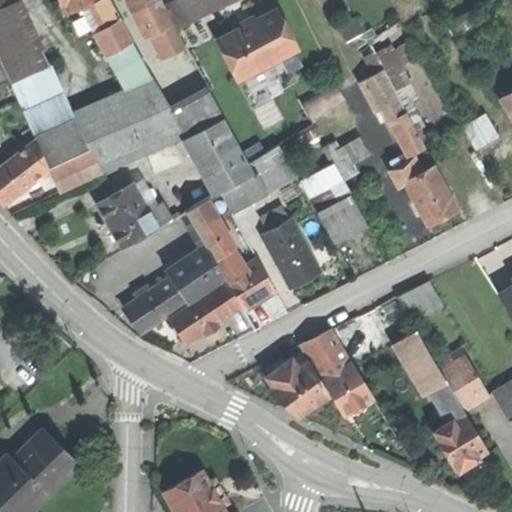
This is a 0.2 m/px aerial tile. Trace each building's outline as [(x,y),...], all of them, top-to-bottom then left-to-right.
[(90,3),(98,0),(60,0),(66,13),(90,3)] [(98,0),(90,3),(103,29),(121,19),(110,0),(98,0)] [(127,0),(133,11),(156,0),(127,0)] [(184,48),(175,29),(165,7),(161,0),(156,0),(133,11),(132,11),(145,37),(152,34),(163,58),(184,48)] [(175,29),(191,21),(181,0),(179,0),(165,7),(175,29)] [(181,0),(191,21),(226,5),(223,0),(181,0)] [(19,1),(0,9),(0,55),(12,82),(50,65),(19,1)] [(239,78),(297,46),(277,8),(245,26),(218,40),(239,78)] [(346,39),(363,29),(356,16),(339,25),(346,39)] [(97,32),(122,92),(155,77),(121,19),(103,29),(97,32)] [(364,57),(373,74),(384,68),(375,51),(364,57)] [(375,111),(386,105),(400,98),(395,89),(388,76),(384,68),(373,74),(359,82),(368,98),(375,111)] [(396,71),(388,76),(395,89),(403,85),(396,71)] [(122,92),(74,112),(79,122),(91,148),(98,162),(103,173),(185,135),(155,77),(122,92)] [(334,81),(322,88),(331,105),(343,99),(334,81)] [(300,100),(309,117),(331,105),(322,88),(300,100)] [(175,110),(220,192),(254,173),(208,91),(175,110)] [(511,91),(500,98),(511,117),(511,91)] [(386,105),(393,118),(406,111),(400,98),(386,105)] [(393,118),(412,154),(425,146),(406,111),(393,118)] [(486,113),(474,120),(487,143),(493,140),(499,136),(486,113)] [(461,127),(475,150),(487,143),(474,120),(461,127)] [(37,140),(49,167),(91,148),(79,122),(37,140)] [(280,146),(286,157),(322,137),(316,127),(280,146)] [(37,139),(25,148),(43,171),(49,167),(37,140),(37,139)] [(245,150),(252,161),(267,151),(260,141),(245,150)] [(341,155),(349,170),(370,158),(362,143),(341,155)] [(412,154),(414,157),(421,171),(435,164),(425,146),(412,154)] [(0,200),(2,203),(43,171),(25,148),(0,167),(0,200)] [(49,167),(56,181),(98,162),(91,148),(49,167)] [(399,185),(405,181),(405,180),(421,171),(414,157),(402,164),(394,168),(391,170),(399,185)] [(391,162),(394,168),(402,164),(399,158),(391,162)] [(61,192),(103,173),(98,162),(56,181),(61,192)] [(301,181),(310,197),(343,179),(334,163),(301,181)] [(405,181),(428,225),(443,217),(458,209),(435,164),(421,171),(405,180),(405,181)] [(220,192),(229,208),(268,187),(259,170),(254,173),(220,192)] [(351,194),(343,179),(310,197),(318,212),(351,194)] [(108,222),(121,246),(156,226),(148,211),(133,184),(97,203),(108,222)] [(368,225),(351,194),(318,212),(335,243),(351,234),(368,225)] [(164,202),(148,211),(156,226),(172,218),(164,202)] [(186,213),(207,248),(214,258),(232,248),(204,202),(186,213)] [(263,234),(291,286),(303,279),(319,270),(291,219),(263,234)] [(170,275),(188,301),(225,277),(214,258),(207,248),(168,274),(170,275)] [(232,248),(214,258),(225,277),(227,280),(241,304),(244,309),(255,302),(262,298),(243,266),(232,248)] [(257,258),(243,266),(262,298),(276,290),(257,258)] [(142,332),(188,301),(170,275),(124,306),(134,320),(142,332)] [(396,294),(409,320),(440,305),(428,279),(410,288),(396,294)] [(216,321),(241,304),(227,280),(169,318),(176,328),(185,341),(203,329),(216,321)] [(511,286),(497,295),(511,320),(511,286)] [(219,325),(216,321),(203,329),(206,333),(219,325)] [(299,345),(311,364),(342,346),(330,327),(299,345)] [(0,351),(23,350),(22,328),(0,329),(0,351)] [(434,363),(413,329),(399,337),(430,389),(444,380),(438,371),(434,363)] [(351,362),(342,346),(311,364),(320,380),(351,362)] [(460,348),(447,355),(452,363),(464,355),(460,348)] [(369,362),(384,384),(396,376),(381,354),(369,362)] [(447,355),(434,363),(438,371),(452,363),(447,355)] [(464,355),(452,363),(438,371),(444,380),(461,409),(471,403),(478,399),(487,394),(464,355)] [(267,372),(272,383),(300,370),(295,359),(267,372)] [(370,397),(351,362),(320,380),(327,393),(339,414),(355,405),(370,397)] [(295,412),(327,393),(320,380),(311,364),(300,370),(272,383),(266,386),(281,399),(295,412)] [(462,411),(461,409),(444,380),(430,389),(448,419),(462,411)] [(511,381),(492,392),(507,421),(511,418),(511,381)] [(482,406),(478,399),(471,403),(475,410),(482,406)] [(485,449),(462,411),(448,419),(430,430),(454,470),(456,468),(457,470),(466,464),(477,458),(475,455),(485,449)] [(0,511),(27,511),(75,465),(59,449),(42,431),(5,468),(0,462),(0,511)] [(184,480),(163,492),(174,511),(224,511),(222,507),(229,503),(215,479),(207,483),(200,470),(184,480)]
